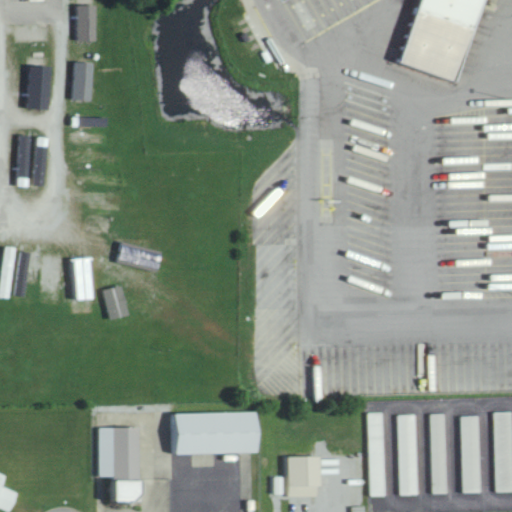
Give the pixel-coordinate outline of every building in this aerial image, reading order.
[(92,0),(76,0),(77,24),(93,24),(92,0)] [(451,69),(474,0),(415,0),(398,50),(451,69)] [(21,41),(54,40),(54,21),(21,23),(21,41)] [(54,55),(31,55),(30,106),(52,107),(54,55)] [(74,97),(93,100),(99,62),(81,59),(74,97)] [(82,116),(83,125),(109,124),(109,115),(82,116)] [(77,141),(105,142),(105,132),(78,132),(77,141)] [(129,155),(76,150),(75,160),(128,165),(129,155)] [(91,182),(135,184),(135,175),(91,173),(91,182)] [(89,206),(126,211),(129,193),(92,187),(89,206)] [(118,214),(90,212),(89,231),(116,233),(118,214)] [(64,304),(66,260),(70,261),(71,252),(47,250),(44,303),(64,304)] [(189,293),(158,271),(147,287),(178,309),(189,293)] [(174,413),(175,453),(262,451),(261,410),(174,413)] [(511,490),(511,410),(495,411),(496,490),(511,490)] [(385,411),(371,411),(372,495),(387,494),(385,411)] [(400,414),(401,493),(420,493),(418,413),(400,414)] [(448,492),(447,413),(433,413),(434,492),(448,492)] [(480,414),(462,415),(464,491),(482,491),(480,414)] [(142,426),(102,426),(103,477),(119,476),(119,500),(143,500),(142,426)] [(323,495),(323,455),(292,455),(292,496),(323,495)] [(0,505),(13,511),(22,492),(5,485),(10,474),(0,470),(0,505)]
